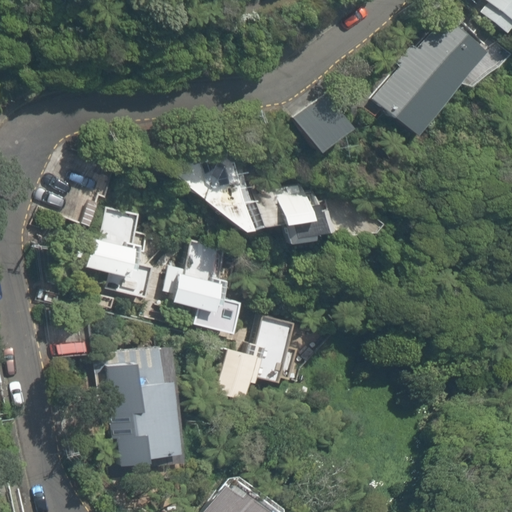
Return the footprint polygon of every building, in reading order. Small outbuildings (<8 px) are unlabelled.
[(473,9),(500,31),(506,24),(511,28),(511,0),(479,0),(480,1),(473,9)] [(364,96),(404,132),(478,51),(439,15),(391,67),(390,66),(364,96)] [(284,116),(310,152),(346,127),(321,90),(284,116)] [(232,227),(277,222),(280,240),(317,235),(311,192),(274,198),(271,178),(242,182),(239,163),(253,161),(250,143),(171,155),(176,182),(232,227)] [(124,242),(130,213),(99,207),(94,232),(78,229),(71,263),(104,270),(100,287),(136,294),(142,265),(126,262),(130,243),(124,242)] [(209,275),(215,247),(184,240),(178,268),(163,265),(157,290),(165,292),(164,298),(186,303),(182,321),(220,330),(227,299),(211,296),(215,277),(209,275)] [(279,346),(285,322),(253,315),(248,342),(241,340),(238,351),(218,347),(208,391),(237,397),(241,380),(246,381),(247,375),(270,380),(271,375),(283,378),(290,348),(279,346)] [(102,388),(112,465),(176,456),(175,449),(173,449),(169,418),(172,418),(162,341),(86,351),(91,389),(102,388)] [(265,511),(235,490),(233,492),(219,483),(197,511),(265,511)]
